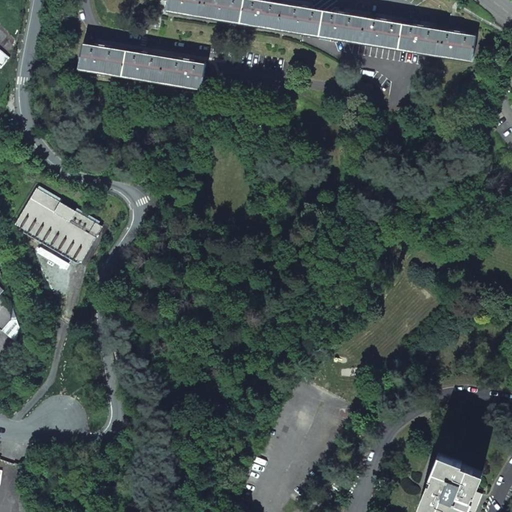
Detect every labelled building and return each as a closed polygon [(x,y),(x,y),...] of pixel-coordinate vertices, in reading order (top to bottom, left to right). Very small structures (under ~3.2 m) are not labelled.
[(168,0),(167,10),(472,61),(475,37),(459,34),(460,32),(454,31),(454,33),(423,28),(423,26),(417,25),(417,27),(386,22),(387,20),(381,19),(380,21),(344,15),(345,13),(338,12),(338,14),(334,13),(336,0),(313,0),(312,9),(308,8),(308,6),(302,5),(302,7),(265,1),(265,0),(260,0),(257,0),(168,0)] [(83,44),(79,67),(202,88),(205,64),(189,62),(190,60),(184,59),(184,61),(147,55),(148,53),(142,52),(142,54),(105,48),(106,46),(100,45),(99,47),(83,44)] [(16,224),(81,262),(102,227),(36,188),(16,224)] [(0,329),(2,331),(11,321),(10,321),(9,303),(0,294),(4,290),(0,286),(0,329)] [(428,480),(420,501),(440,510),(440,511),(464,511),(472,492),(474,493),(483,471),(461,463),(463,461),(441,453),(430,480),(428,480)]
